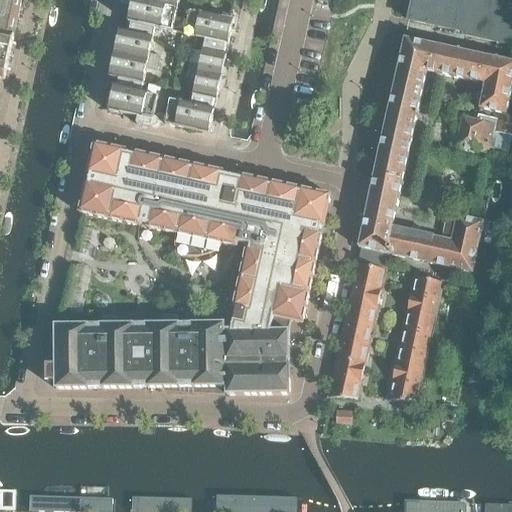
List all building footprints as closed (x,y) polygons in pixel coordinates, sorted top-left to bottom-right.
[(0,0),(0,12),(19,16),(22,0),(0,0)] [(154,40),(154,39),(156,29),(174,33),(181,0),(201,0),(200,9),(193,7),(191,15),(190,15),(186,36),(205,40),(199,66),(190,64),(187,79),(196,81),(191,105),(171,101),(166,125),(210,134),(212,124),(215,111),(213,110),(215,101),(217,101),(227,55),(225,54),(227,45),(229,45),(237,8),(241,8),(243,4),(243,0),(242,0),(122,0),(122,2),(123,5),(126,7),(132,9),(129,23),(130,24),(128,34),(120,32),(110,78),(117,79),(110,113),(139,119),(138,124),(154,128),(157,127),(160,124),(160,121),(158,118),(156,117),(160,99),(141,95),(143,85),(144,85),(147,70),(158,72),(161,57),(150,55),(154,40)] [(414,0),(410,21),(411,22),(411,21),(466,34),(465,36),(497,43),(496,46),(510,49),(510,47),(511,46),(511,14),(506,13),(508,0),(414,0)] [(19,16),(0,12),(0,35),(14,39),(19,16)] [(0,80),(4,82),(14,39),(0,35),(0,80)] [(474,273),(485,221),(484,221),(457,215),(455,220),(446,218),(443,236),(452,238),(451,240),(393,228),(427,74),(428,74),(428,73),(485,86),(479,111),(498,115),(496,128),(494,128),(495,125),(485,123),(485,122),(462,118),(456,148),(499,156),(503,134),(511,135),(511,116),(507,116),(511,94),(511,64),(461,53),(406,40),(381,154),(368,211),(360,248),(362,249),(390,255),(474,273)] [(57,365),(47,365),(47,383),(57,383),(57,384),(57,390),(89,390),(105,389),(105,390),(136,389),(149,389),(182,389),(194,389),(226,389),(226,388),(228,388),(228,397),(291,396),(290,367),(290,361),(290,332),(292,322),(295,323),(304,325),(321,244),(323,234),(321,234),(322,228),(325,228),(332,197),(241,177),(241,179),(236,178),(224,176),(224,173),(134,153),(133,156),(126,154),(127,152),(95,145),(88,177),(91,177),(89,183),(87,183),(80,214),(81,214),(110,221),(141,228),(142,225),(148,227),(148,229),(180,236),(199,240),(202,241),(221,245),(222,243),(226,244),(234,246),(247,249),(247,251),(234,310),(236,310),(233,327),(225,327),(225,325),(223,325),(178,326),(154,326),(119,326),(103,327),(56,327),(57,365)] [(487,204),(474,201),(471,214),(484,217),(487,204)] [(387,267),(390,255),(362,249),(360,261),(387,267)] [(382,290),(386,272),(359,266),(355,284),(382,290)] [(439,301),(443,284),(416,278),(412,296),(439,301)] [(378,309),(382,290),(355,284),(351,303),(378,309)] [(435,319),(439,301),(412,296),(408,313),(435,319)] [(373,327),(378,309),(351,303),(346,321),(373,327)] [(431,336),(435,319),(408,313),(405,330),(431,336)] [(119,317),(103,317),(103,327),(119,326),(119,317)] [(178,317),(164,317),(164,326),(178,326),(178,317)] [(369,346),(373,327),(346,321),(342,340),(369,346)] [(427,353),(431,336),(405,330),(401,347),(427,353)] [(365,365),(369,346),(342,340),(338,359),(365,365)] [(424,370),(427,353),(401,347),(397,364),(424,370)] [(361,383),(365,365),(338,359),(334,377),(361,383)] [(420,387),(424,370),(397,364),(393,382),(420,387)] [(357,400),(361,383),(334,377),(330,399),(357,400)] [(423,404),(426,389),(420,387),(393,382),(389,402),(423,404)] [(444,407),(440,423),(452,425),(455,410),(444,407)] [(353,412),(341,412),(337,412),(337,426),(353,426),(353,412)] [(0,492),(0,511),(21,511),(22,511),(23,493),(0,492)] [(226,497),(225,511),(297,511),(298,499),(226,497)] [(41,499),(40,511),(113,511),(114,500),(41,499)] [(137,502),(136,511),(197,511),(198,504),(137,502)] [(403,502),(402,511),(474,511),(475,504),(403,502)]
